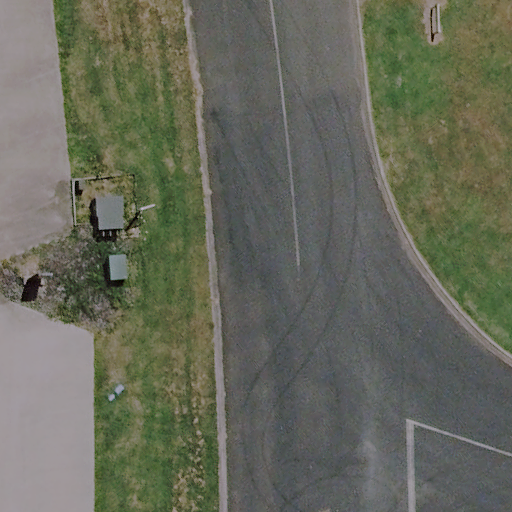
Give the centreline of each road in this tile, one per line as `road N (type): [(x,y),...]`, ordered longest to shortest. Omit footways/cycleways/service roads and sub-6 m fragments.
road 1 (unclassified): [(271,0),(309,397)]
road 2 (unclassified): [(511,456),(309,397)]
